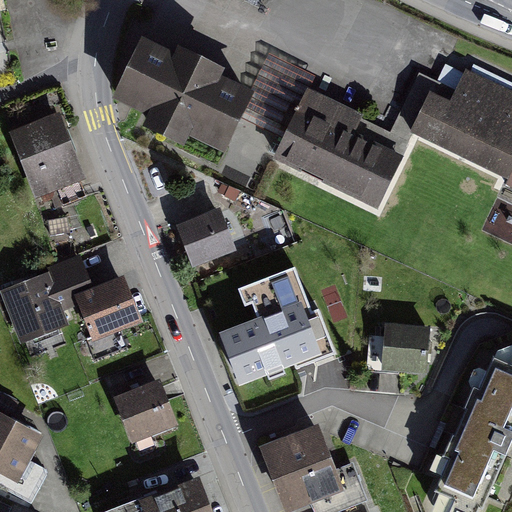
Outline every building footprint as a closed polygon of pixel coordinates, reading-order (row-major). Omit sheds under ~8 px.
[(0,0),(0,24),(4,24),(10,23),(4,0),(0,0)] [(180,68),(146,52),(119,110),(157,128),(151,140),(189,158),(194,147),(232,165),(260,106),(231,92),(237,81),(185,57),(180,68)] [(454,109),(428,97),(408,144),(511,190),(511,100),(467,80),(454,109)] [(366,128),(312,101),(280,166),(381,216),(405,167),(358,144),(366,128)] [(62,124),(13,142),(37,206),(86,188),(62,124)] [(225,217),(179,234),(194,275),(240,259),(225,217)] [(49,270),(0,289),(21,343),(71,323),(66,311),(79,306),(92,340),(143,320),(125,273),(92,285),(80,254),(48,267),(49,270)] [(231,341),(226,343),(246,393),(300,371),(280,321),(231,341)] [(435,336),(389,333),(387,376),(432,379),(435,336)] [(511,355),(511,356),(491,362),(430,508),(431,511),(484,511),(511,449),(511,355)] [(164,385),(116,403),(134,450),(181,432),(164,385)] [(46,431),(0,406),(0,465),(22,477),(46,431)] [(323,423),(262,446),(287,510),(309,501),(312,511),(332,511),(369,498),(354,459),(339,465),(323,423)] [(214,511),(197,471),(101,510),(101,511),(214,511)]
